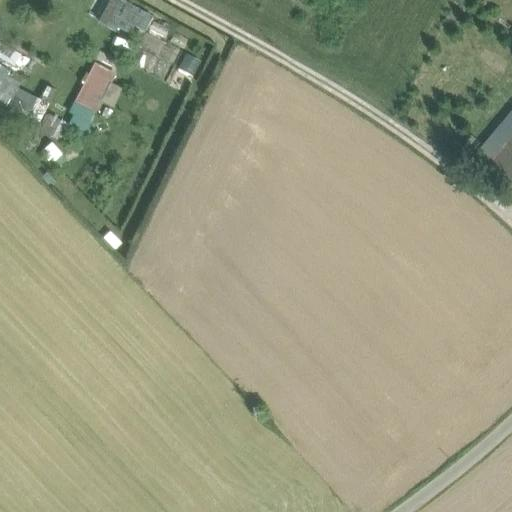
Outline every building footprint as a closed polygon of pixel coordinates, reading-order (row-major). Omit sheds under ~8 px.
[(92,0),(89,7),(98,11),(94,20),(140,41),(152,13),(123,0),(92,0)] [(18,54),(0,43),(0,57),(11,64),(18,54)] [(95,113),(99,101),(112,106),(119,86),(110,83),(114,70),(88,61),(73,106),(95,113)] [(511,112),(476,154),(488,164),(511,135),(511,112)] [(511,135),(488,164),(511,183),(511,135)]
